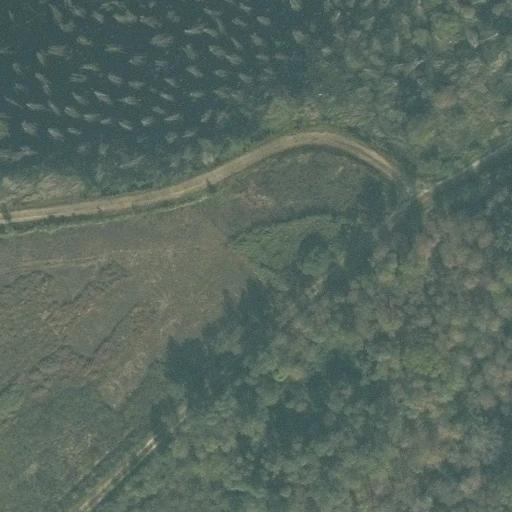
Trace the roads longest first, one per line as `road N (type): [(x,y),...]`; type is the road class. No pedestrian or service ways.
road 1 (track): [(82,511),(374,229),(511,143)]
road 2 (track): [(0,217),(171,194),(324,135),(362,152),(418,199)]
